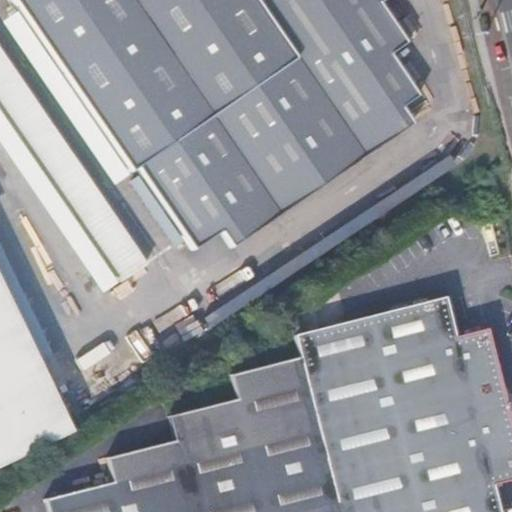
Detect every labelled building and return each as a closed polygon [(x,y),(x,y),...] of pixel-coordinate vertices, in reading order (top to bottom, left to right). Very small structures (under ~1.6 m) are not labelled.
[(138,170),(297,59),(257,0),(13,0),(133,173),(138,170)] [(257,0),(297,59),(138,170),(194,252),(223,233),(407,108),(424,96),(397,55),(410,45),(383,5),(379,0),(257,0)] [(148,265),(0,51),(0,102),(124,283),(148,265)] [(418,123),(407,108),(223,233),(233,248),(418,123)] [(0,461),(70,427),(60,407),(0,281),(0,461)] [(301,359),(339,511),(499,511),(493,484),(511,479),(511,419),(511,417),(510,410),(503,412),(500,397),(506,396),(505,390),(489,327),(455,336),(446,298),(295,336),(301,359)] [(339,511),(301,359),(230,377),(237,401),(167,419),(173,443),(106,460),(112,484),(46,500),(49,511),(339,511)] [(511,397),(510,388),(505,390),(506,396),(500,397),(503,412),(510,410),(511,417),(511,397)]
